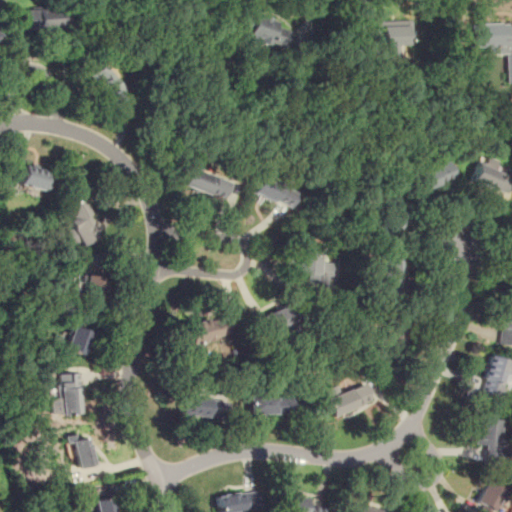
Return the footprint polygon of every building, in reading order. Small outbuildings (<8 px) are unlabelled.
[(20,10),(21,29),(36,28),(36,29),(61,27),(59,8),(20,10)] [(290,27),(251,16),(245,36),(284,48),(290,27)] [(508,22),(468,23),(469,47),(501,46),(501,48),(506,48),(506,55),(505,54),(506,83),(511,82),(511,31),(508,31),(508,22)] [(404,25),(366,25),(365,64),(403,65),(404,25)] [(127,96),(112,108),(91,80),(107,69),(127,96)] [(410,192),(454,179),(449,161),(404,174),(410,192)] [(503,195),(510,176),(473,162),(466,180),(503,195)] [(39,190),(44,171),(21,166),(16,184),(39,190)] [(187,167),(228,181),(221,200),(180,185),(187,167)] [(250,191),(270,201),(272,197),(275,199),(274,200),(289,207),(296,192),(280,185),(281,182),(260,172),(250,191)] [(80,245),(96,235),(84,215),(88,212),(79,198),(59,210),(80,245)] [(398,238),(406,203),(381,198),(373,232),(398,238)] [(294,273),(307,273),(306,286),(322,287),(323,274),(316,273),(317,248),(295,247),(294,273)] [(373,291),(398,291),(398,254),(373,254),(373,291)] [(80,274),(100,276),(98,299),(77,297),(80,274)] [(511,346),(511,302),(500,300),(494,344),(511,346)] [(252,319),(259,334),(295,318),(288,303),(252,319)] [(186,342),(183,324),(237,314),(240,331),(186,342)] [(381,316),(372,342),(398,351),(407,325),(381,316)] [(68,326),(67,329),(66,328),(63,335),(66,336),(61,348),(78,354),(86,333),(68,326)] [(511,384),(511,361),(486,355),(477,392),(497,398),(501,382),(511,384)] [(54,374),(75,373),(77,412),(56,413),(54,374)] [(323,419),(359,403),(349,381),(313,397),(323,419)] [(291,395),(246,395),(246,413),(291,413),(291,395)] [(177,396),(176,414),(224,416),(225,399),(177,396)] [(497,462),(498,418),(474,418),(473,447),(483,447),(483,461),(497,462)] [(74,468),(92,464),(86,437),(68,441),(74,468)] [(482,511),(486,511),(502,491),(485,480),(469,502),(482,511)] [(212,494),(214,511),(229,511),(259,508),(256,489),(212,494)] [(304,511),(304,496),(280,496),(280,511),(304,511)] [(94,511),(92,501),(106,497),(110,511),(94,511)] [(387,511),(356,503),(353,511),(387,511)]
